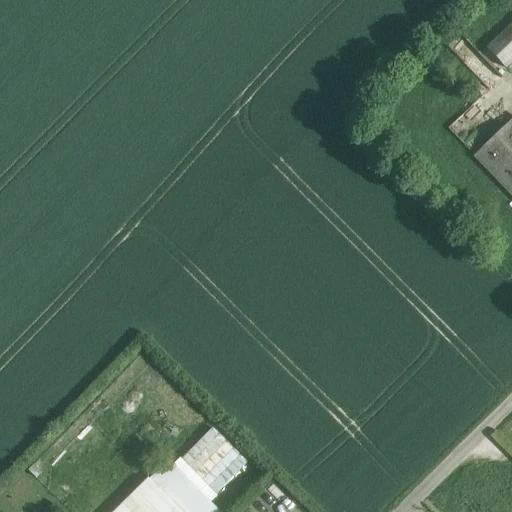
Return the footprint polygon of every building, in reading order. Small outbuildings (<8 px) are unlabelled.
[(511,62),(511,24),(487,49),(505,69),(511,62)] [(511,120),(474,157),(511,195),(511,120)] [(218,511),(168,461),(149,480),(180,511),(218,511)] [(180,511),(149,480),(131,498),(140,508),(135,511),(180,511)] [(116,511),(135,511),(140,508),(131,498),(116,511)]
